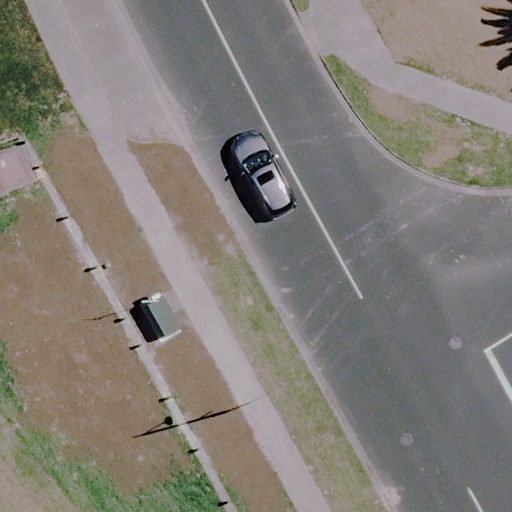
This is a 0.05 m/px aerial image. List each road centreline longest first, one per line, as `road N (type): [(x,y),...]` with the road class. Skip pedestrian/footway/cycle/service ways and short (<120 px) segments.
road 1 (tertiary): [(406,390),(203,0)]
road 2 (tertiary): [(475,511),(406,390)]
road 3 (residential): [(406,390),(511,329)]
